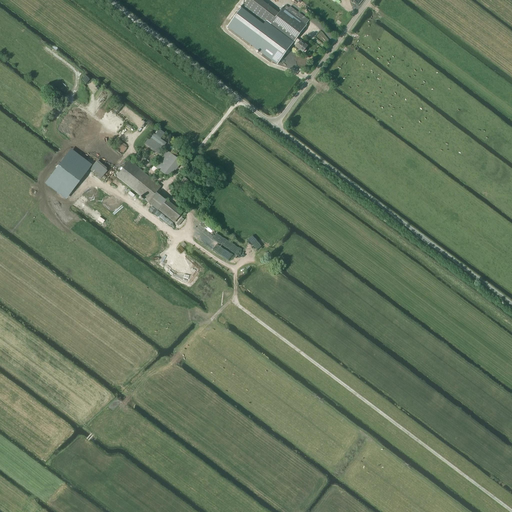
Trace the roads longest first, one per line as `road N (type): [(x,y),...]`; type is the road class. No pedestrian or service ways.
road 1 (track): [(188,236),(234,268),(237,304),(511,511)]
road 2 (unclassified): [(511,302),(274,125)]
road 3 (unclassified): [(274,125),(107,0)]
road 4 (unclassified): [(274,125),(368,0)]
